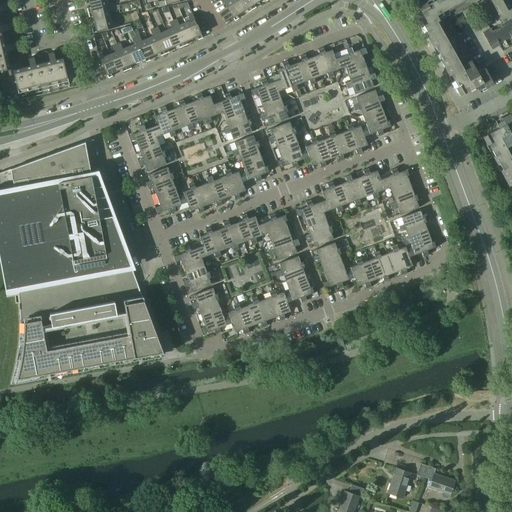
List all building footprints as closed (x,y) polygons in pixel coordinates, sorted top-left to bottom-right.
[(0,0),(0,17),(8,16),(7,15),(8,15),(7,11),(4,9),(3,9),(2,4),(3,4),(5,1),(4,0),(0,0)] [(87,8),(88,12),(115,6),(114,2),(108,3),(107,0),(94,0),(89,1),(91,7),(87,8)] [(242,12),(234,0),(222,0),(235,20),(239,18),(237,15),(242,12)] [(234,0),(242,12),(247,9),(249,12),(252,9),(246,0),(234,0)] [(246,0),(252,9),(256,7),(254,4),(259,1),(258,0),(246,0)] [(434,0),(428,4),(427,2),(419,6),(428,22),(424,24),(427,31),(425,32),(434,47),(436,46),(439,52),(442,58),(441,59),(449,75),(451,74),(458,86),(456,87),(460,95),(476,86),(479,90),(485,86),(486,88),(494,84),(485,67),(483,68),(477,71),(476,69),(473,64),(471,59),(467,62),(459,48),(457,49),(454,44),(453,44),(451,45),(448,40),(456,35),(447,19),(480,1),(481,0),(487,0),(489,1),(486,3),(494,18),(499,15),(503,21),(497,24),(490,28),(487,30),(483,32),(492,49),(499,45),(506,41),(509,47),(511,45),(511,18),(511,17),(511,16),(511,9),(511,8),(511,5),(509,0),(434,0)] [(93,16),(94,21),(111,17),(110,11),(116,10),(115,6),(88,12),(89,16),(93,16)] [(183,18),(185,22),(192,38),(197,36),(199,39),(203,37),(192,12),(188,14),(189,16),(183,18)] [(0,17),(0,38),(12,36),(12,35),(13,35),(12,31),(9,29),(8,29),(7,24),(10,21),(9,17),(8,17),(8,16),(0,17)] [(111,17),(94,21),(95,27),(92,28),(93,32),(120,26),(119,22),(113,23),(111,17)] [(177,19),(173,20),(184,46),(188,44),(187,40),(192,38),(185,22),(179,24),(177,19)] [(172,28),(166,30),(173,46),(179,44),(180,47),(184,46),(173,20),(170,22),(172,28)] [(158,27),(155,28),(165,54),(169,52),(168,48),(173,46),(166,30),(161,32),(158,27)] [(153,36),(148,38),(154,54),(160,52),(161,55),(165,54),(155,28),(151,30),(153,36)] [(140,35),(136,36),(146,61),(150,60),(149,56),(154,54),(148,38),(142,40),(140,35)] [(0,38),(0,59),(17,56),(17,54),(18,54),(17,50),(13,49),(12,44),(15,41),(14,37),(13,37),(12,36),(0,38)] [(134,43),(129,46),(136,62),(141,60),(142,63),(146,61),(136,36),(132,38),(134,43)] [(503,51),(509,47),(506,41),(499,45),(503,51)] [(121,43),(117,44),(128,69),(132,68),(130,64),(136,62),(129,46),(123,48),(121,43)] [(116,51),(110,54),(117,70),(122,68),(124,71),(128,69),(117,44),(113,46),(116,51)] [(62,48),(61,48),(70,86),(80,84),(72,51),(70,52),(69,48),(65,46),(62,47),(62,48)] [(320,54),(314,56),(321,75),(327,73),(330,72),(323,53),(325,52),(323,47),(318,49),(320,54)] [(348,54),(335,58),(339,68),(345,66),(348,75),(358,71),(351,53),(353,52),(351,47),(346,49),(348,54)] [(365,47),(353,52),(351,53),(358,71),(367,68),(362,54),(367,53),(365,47)] [(42,53),(41,53),(50,91),(70,86),(61,48),(59,49),(59,48),(55,48),(53,52),(54,52),(49,53),(46,51),(42,52),(42,53)] [(332,49),(325,52),(323,53),(330,72),(327,73),(329,78),(334,76),(332,71),(339,68),(335,58),(332,49)] [(117,70),(110,54),(104,56),(102,51),(98,52),(109,78),(113,76),(111,72),(117,70)] [(30,65),(24,67),(31,96),(50,91),(41,53),(40,53),(39,52),(35,53),(34,57),(29,59),(30,65)] [(302,61),(296,63),(303,82),(309,80),(312,79),(305,60),(307,59),(305,54),(300,56),(302,61)] [(17,56),(0,59),(0,102),(0,103),(31,96),(24,67),(18,69),(17,64),(19,60),(19,57),(17,57),(17,56)] [(314,56),(307,59),(305,60),(312,79),(309,80),(311,85),(316,83),(314,78),(321,75),(314,56)] [(277,70),(280,79),(284,89),(291,86),(294,85),(287,66),(289,65),(287,61),(282,62),(284,67),(277,70)] [(289,65),(287,66),(294,85),(291,86),(293,91),(295,90),(298,97),(301,96),(298,89),(296,84),(303,82),(296,63),(289,65)] [(348,75),(350,81),(351,84),(370,77),(371,80),(376,78),(374,72),(369,74),(367,68),(358,71),(348,75)] [(351,84),(350,81),(346,83),(347,88),(352,87),(355,93),(374,86),(371,80),(370,77),(351,84)] [(261,81),(263,86),(265,85),(272,103),(282,100),(278,91),(284,89),(280,79),(268,84),(266,79),(261,81)] [(258,93),(263,107),(272,103),(265,85),(263,86),(251,90),(253,95),(258,93)] [(356,96),(359,103),(360,106),(379,99),(380,101),(384,100),(383,94),(378,96),(375,89),(356,96)] [(226,99),(213,104),(217,114),(223,112),(226,120),(236,117),(229,98),(231,97),(229,92),(224,94),(226,99)] [(198,99),(192,102),(199,121),(205,118),(208,117),(201,98),(203,97),(201,93),(196,95),(198,99)] [(243,93),(231,97),(229,98),(236,117),(245,113),(240,100),(245,98),(243,93)] [(210,95),(203,97),(201,98),(208,117),(205,118),(207,123),(212,121),(210,117),(217,114),(213,104),(210,95)] [(180,106),(174,109),(181,128),(187,125),(190,124),(183,105),(185,104),(183,99),(178,101),(180,106)] [(361,108),(363,115),(372,111),(382,108),(380,101),(379,99),(360,106),(359,103),(354,105),(356,110),(361,108)] [(263,107),(265,113),(266,116),(285,109),(286,111),(291,109),(289,104),(284,106),(282,100),(272,103),(263,107)] [(192,102),(185,104),(183,105),(190,124),(187,125),(189,130),(194,128),(192,123),(199,121),(192,102)] [(155,115),(158,124),(162,134),(169,132),(172,131),(165,112),(167,111),(165,106),(160,108),(162,113),(155,115)] [(382,108),(372,111),(379,130),(382,129),(394,125),(392,119),(387,121),(382,108)] [(174,109),(167,111),(165,112),(172,131),(169,132),(171,137),(176,135),(174,130),(181,128),(174,109)] [(266,116),(265,113),(260,115),(262,120),(267,118),(269,125),(289,118),(286,111),(285,109),(266,116)] [(366,123),(360,126),(364,136),(377,131),(379,136),(384,134),(382,129),(379,130),(372,111),(363,115),(366,123)] [(226,120),(229,127),(229,129),(249,122),(249,125),(254,123),(252,118),(248,120),(245,113),(236,117),(226,120)] [(511,135),(511,134),(511,116),(510,114),(502,118),(503,120),(497,123),(499,127),(483,136),(487,144),(489,143),(495,155),(493,156),(497,163),(496,164),(500,171),(501,171),(509,185),(511,184),(511,186),(511,135)] [(271,128),(273,135),(274,138),(293,131),(294,133),(299,131),(297,126),(292,128),(290,121),(271,128)] [(229,129),(229,127),(224,129),(226,134),(230,132),(233,139),(252,132),(249,125),(249,122),(229,129)] [(348,130),(342,133),(349,151),(355,149),(358,148),(351,129),(354,128),(352,123),(346,125),(348,130)] [(139,126),(141,131),(143,130),(150,149),(160,145),(157,137),(162,134),(158,124),(146,129),(144,124),(139,126)] [(360,126),(354,128),(351,129),(358,148),(355,149),(357,154),(362,152),(361,147),(368,145),(364,136),(360,126)] [(136,139),(141,152),(150,149),(143,130),(141,131),(129,135),(131,141),(136,139)] [(330,137),(324,139),(331,158),(337,156),(340,155),(333,136),(335,135),(334,130),(328,132),(330,137)] [(275,140),(277,147),(287,143),(296,140),(294,133),(293,131),(274,138),(273,135),(268,137),(270,142),(275,140)] [(342,133),(335,135),(333,136),(340,155),(337,156),(339,161),(344,159),(343,154),(349,151),(342,133)] [(234,142),(237,149),(238,151),(257,144),(258,147),(263,145),(261,140),(256,142),(253,135),(234,142)] [(312,144),(305,146),(309,156),(313,165),(319,163),(322,162),(315,143),(318,142),(316,137),(311,139),(312,144)] [(324,139),(318,142),(315,143),(322,162),(319,163),(321,167),(326,165),(325,161),(331,158),(324,139)] [(294,162),(291,163),(293,168),(298,166),(297,161),(309,156),(305,146),(300,148),(296,140),(287,143),(294,162)] [(86,141),(0,172),(0,233),(10,288),(18,286),(21,316),(20,342),(12,383),(164,355),(137,281),(126,250),(125,249),(124,247),(113,215),(100,217),(91,170),(86,141)] [(280,167),(291,163),(294,162),(287,143),(277,147),(283,160),(278,162),(280,167)] [(239,154),(241,160),(251,157),(260,153),(258,147),(257,144),(238,151),(237,149),(232,151),(234,156),(239,154)] [(141,152),(143,159),(144,161),(163,154),(164,157),(169,155),(167,150),(162,152),(160,145),(150,149),(141,152)] [(260,153),(251,157),(257,175),(260,174),(272,170),(270,165),(265,167),(260,153)] [(144,161),(143,159),(138,161),(140,166),(145,164),(148,171),(167,164),(164,157),(163,154),(144,161)] [(244,169),(238,171),(242,181),(255,176),(257,181),(262,179),(260,174),(257,175),(251,157),(241,160),(244,169)] [(149,174),(151,181),(152,183),(171,176),(172,179),(177,177),(175,172),(170,173),(168,167),(149,174)] [(365,175),(359,177),(366,196),(372,194),(375,193),(368,174),(370,173),(368,168),(363,170),(365,175)] [(393,175),(380,179),(384,189),(390,187),(393,196),(403,192),(396,174),(398,173),(396,168),(391,170),(393,175)] [(410,168),(398,173),(396,174),(403,192),(412,189),(407,175),(412,173),(410,168)] [(226,176),(220,178),(227,197),(233,195),(236,194),(229,175),(232,174),(230,169),(225,171),(226,176)] [(377,170),(370,173),(368,174),(375,193),(372,194),(374,199),(379,197),(377,192),(384,189),(380,179),(377,170)] [(238,171),(232,174),(229,175),(236,194),(233,195),(235,200),(240,198),(239,193),(245,190),(242,181),(238,171)] [(208,182),(202,185),(209,204),(216,201),(218,200),(211,181),(214,180),(212,175),(207,177),(208,182)] [(347,181),(341,184),(348,203),(354,200),(357,199),(350,180),(352,180),(350,175),(345,177),(347,181)] [(153,186),(156,192),(165,189),(175,185),(172,179),(171,176),(152,183),(151,181),(146,182),(148,188),(153,186)] [(359,177),(352,180),(350,180),(357,199),(354,200),(356,205),(361,203),(359,199),(366,196),(359,177)] [(220,178),(214,180),(211,181),(218,200),(216,201),(217,206),(223,204),(221,199),(227,197),(220,178)] [(322,191),(325,200),(329,210),(336,207),(339,206),(332,187),(334,186),(332,181),(327,183),(329,188),(322,191)] [(190,189),(184,192),(187,202),(191,211),(198,208),(200,207),(193,188),(196,187),(194,182),(189,184),(190,189)] [(341,184),(334,186),(332,187),(339,206),(336,207),(338,212),(343,210),(341,205),(348,203),(341,184)] [(172,207),(169,208),(171,213),(176,211),(175,206),(187,202),(184,192),(178,194),(175,185),(165,189),(172,207)] [(202,185),(196,187),(193,188),(200,207),(198,208),(199,213),(205,211),(203,206),(209,204),(202,185)] [(158,213),(169,208),(172,207),(165,189),(156,192),(161,206),(156,207),(158,213)] [(412,189),(403,192),(393,196),(395,202),(396,205),(415,198),(416,200),(421,198),(419,193),(415,195),(412,189)] [(396,205),(395,202),(391,204),(393,209),(397,207),(400,214),(419,207),(416,200),(415,198),(396,205)] [(306,201),(308,206),(310,205),(317,224),(327,220),(324,212),(329,210),(325,200),(313,204),(311,199),(306,201)] [(303,214),(308,228),(317,224),(310,205),(308,206),(296,211),(298,216),(303,214)] [(401,217),(396,219),(399,226),(404,224),(405,227),(424,219),(425,222),(430,220),(428,215),(423,217),(420,210),(401,217)] [(243,220),(237,223),(244,242),(250,239),(253,238),(246,219),(248,218),(246,213),(241,215),(243,220)] [(271,220),(258,225),(262,235),(268,233),(271,241),(281,238),(274,219),(276,218),(274,213),(269,215),(271,220)] [(288,214),(276,218),(274,219),(281,238),(290,234),(285,221),(290,219),(288,214)] [(255,216),(248,218),(246,219),(253,238),(250,239),(252,244),(257,242),(255,237),(262,235),(258,225),(255,216)] [(408,236),(417,232),(427,228),(425,222),(424,219),(405,227),(404,224),(399,226),(401,231),(406,229),(408,236)] [(225,227),(219,229),(226,248),(232,246),(235,245),(228,226),(230,225),(228,220),(223,222),(225,227)] [(308,228),(310,234),(311,237),(330,229),(331,232),(336,230),(334,225),(329,227),(327,220),(317,224),(308,228)] [(237,223),(230,225),(228,226),(235,245),(232,246),(234,251),(239,249),(237,244),(244,242),(237,223)] [(200,236),(203,245),(207,255),(214,253),(217,252),(210,233),(212,232),(210,227),(205,229),(207,234),(200,236)] [(427,228),(417,232),(424,251),(427,250),(439,245),(437,240),(432,242),(427,228)] [(219,229),(212,232),(210,233),(217,252),(214,253),(216,258),(221,256),(219,251),(226,248),(219,229)] [(311,237),(310,234),(305,236),(307,241),(312,239),(315,246),(334,239),(331,232),(330,229),(311,237)] [(411,244),(405,246),(409,256),(422,252),(424,256),(429,255),(427,250),(424,251),(417,232),(408,236),(411,244)] [(271,241),(274,248),(274,250),(294,243),(294,246),(299,244),(297,239),(293,240),(290,234),(281,238),(271,241)] [(316,249),(318,256),(319,258),(338,251),(339,254),(344,252),(342,247),(337,249),(335,242),(316,249)] [(274,250),(274,248),(269,249),(271,255),(275,253),(278,260),(297,253),(294,246),(294,243),(274,250)] [(393,251),(387,253),(394,272),(401,270),(403,269),(396,250),(399,249),(397,244),(392,246),(393,251)] [(184,247),(186,252),(188,251),(195,270),(205,266),(202,257),(207,255),(203,245),(191,250),(189,245),(184,247)] [(405,246),(399,249),(396,250),(403,269),(401,270),(402,275),(408,273),(406,268),(413,265),(409,256),(405,246)] [(181,260),(186,273),(195,270),(188,251),(186,252),(174,256),(176,261),(181,260)] [(320,261),(323,267),(332,264),(342,260),(339,254),(338,251),(319,258),(318,256),(313,258),(315,263),(320,261)] [(375,258),(369,260),(376,279),(382,277),(385,276),(378,257),(381,256),(379,251),(374,253),(375,258)] [(387,253),(381,256),(378,257),(385,276),(382,277),(384,281),(389,279),(388,275),(394,272),(387,253)] [(279,263),(282,269),(283,272),(302,265),(303,268),(307,266),(306,260),(301,262),(298,255),(279,263)] [(357,264),(350,267),(354,277),(358,286),(364,283),(367,282),(360,263),(363,262),(361,257),(356,259),(357,264)] [(339,283),(336,283),(338,288),(343,286),(342,282),(354,277),(350,267),(345,269),(342,260),(332,264),(339,283)] [(369,260),(363,262),(360,263),(367,282),(364,283),(366,288),(372,286),(370,281),(376,279),(369,260)] [(325,288),(336,283),(339,283),(332,264),(323,267),(328,281),(323,283),(325,288)] [(284,275),(286,281),(295,278),(305,274),(303,268),(302,265),(283,272),(282,269),(277,271),(279,276),(284,275)] [(186,273),(188,280),(189,282),(208,275),(209,278),(214,276),(212,271),(207,272),(205,266),(195,270),(186,273)] [(305,274),(295,278),(302,296),(305,295),(317,291),(315,286),(310,287),(305,274)] [(189,282),(188,280),(183,281),(185,286),(190,285),(193,292),(212,285),(209,278),(208,275),(189,282)] [(289,290),(283,292),(287,302),(300,297),(302,302),(307,300),(305,295),(302,296),(295,278),(286,281),(289,290)] [(194,294),(196,301),(197,304),(216,297),(217,299),(222,298),(220,292),(215,294),(213,287),(194,294)] [(271,296),(265,299),(272,318),(279,315),(281,314),(274,295),(277,294),(275,289),(270,291),(271,296)] [(283,292),(277,294),(274,295),(281,314),(279,315),(280,320),(286,318),(284,314),(291,311),(287,302),(283,292)] [(253,303),(247,305),(254,325),(260,322),(263,321),(256,302),(259,301),(257,296),(252,298),(253,303)] [(198,307),(201,313),(210,309),(220,306),(217,299),(216,297),(197,304),(196,301),(191,303),(193,308),(198,307)] [(265,299),(259,301),(256,302),(263,321),(260,322),(262,327),(268,325),(266,320),(272,318),(265,299)] [(235,310),(229,312),(232,322),(236,331),(243,329),(245,328),(238,309),(241,308),(239,303),(234,305),(235,310)] [(247,305),(241,308),(238,309),(245,328),(243,329),(244,334),(250,332),(248,327),(254,325),(247,305)] [(217,328),(214,329),(216,334),(221,332),(220,327),(232,322),(229,312),(223,314),(220,306),(210,309),(217,328)] [(203,333),(214,329),(217,328),(210,309),(201,313),(206,326),(201,328),(203,333)] [(433,474),(432,480),(429,487),(443,491),(442,494),(443,497),(447,498),(449,497),(455,481),(434,473),(436,468),(421,463),(419,469),(433,474)] [(411,472),(396,468),(388,492),(402,497),(411,472)] [(417,474),(432,480),(433,474),(419,469),(417,474)] [(345,491),(337,511),(353,511),(359,496),(362,497),(364,489),(351,484),(349,492),(345,491)] [(408,511),(415,511),(419,502),(413,500),(408,511)]
